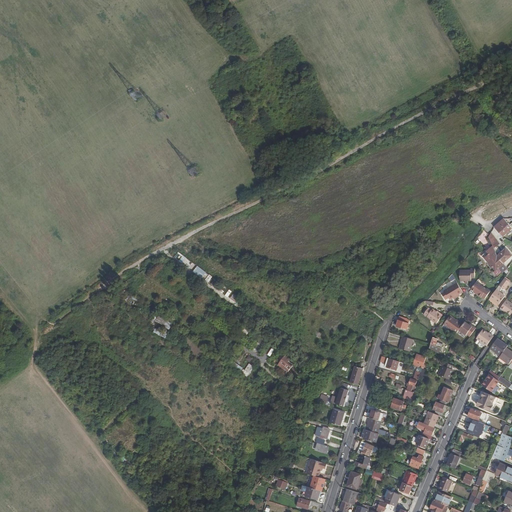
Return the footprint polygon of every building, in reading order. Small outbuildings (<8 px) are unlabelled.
[(511,226),(505,218),(495,227),(503,237),(511,228),(511,226)] [(498,256),(493,246),(487,250),(489,255),(485,258),(496,271),(499,268),(503,273),(508,269),(507,268),(504,264),(498,256)] [(511,254),(506,248),(498,256),(504,264),(511,256),(511,254)] [(198,265),(194,271),(205,279),(209,273),(198,265)] [(460,282),(471,282),(471,279),(475,279),(475,269),(471,269),(471,271),(460,271),(460,282)] [(511,282),(506,278),(490,299),(499,306),(506,297),(502,294),(511,282)] [(486,290),(477,283),(472,290),(474,292),(476,294),(476,295),(481,299),(482,297),(485,300),(491,292),(487,289),(486,290)] [(462,292),(457,284),(453,286),(452,285),(444,290),(445,291),(441,293),(445,298),(448,296),(449,298),(453,296),(457,293),(458,294),(462,292)] [(234,293),(231,298),(238,303),(241,297),(234,293)] [(511,314),(511,304),(507,300),(500,309),(511,316),(511,314)] [(424,315),(437,324),(443,316),(439,313),(438,313),(437,312),(433,309),(432,311),(428,308),(424,315)] [(159,316),(156,321),(171,329),(174,323),(159,316)] [(405,324),(407,319),(399,317),(396,327),(407,330),(409,325),(405,324)] [(444,325),(457,334),(459,331),(463,326),(451,317),(444,325)] [(470,326),(465,323),(463,326),(459,331),(466,337),(469,333),(472,336),(477,329),(473,327),(473,328),(470,326)] [(167,339),(170,332),(166,330),(165,333),(155,328),(153,333),(167,339)] [(477,339),(487,347),(494,337),(491,335),(490,336),(488,334),(483,331),(477,339)] [(439,338),(435,335),(431,346),(430,348),(439,353),(443,345),(437,343),(439,338)] [(413,341),(403,337),(399,349),(409,352),(413,341)] [(508,346),(498,339),(491,349),(501,357),(506,349),(508,346)] [(511,353),(506,349),(501,357),(500,358),(509,365),(511,362),(511,361),(511,353)] [(296,361),(280,350),(276,356),(277,357),(273,362),(276,364),(278,364),(288,372),(296,361)] [(417,355),(414,367),(422,369),(425,361),(421,360),(422,356),(417,355)] [(388,366),(396,369),(398,362),(394,361),(390,360),(388,366)] [(236,368),(250,376),(255,366),(250,363),(246,369),(238,364),(236,368)] [(452,370),(453,366),(445,363),(439,376),(450,381),(454,371),(452,370)] [(355,367),(350,383),(358,386),(363,369),(355,367)] [(493,368),(489,374),(491,375),(498,380),(500,377),(494,373),(496,370),(493,368)] [(498,380),(491,375),(487,381),(486,381),(483,385),(492,392),(500,382),(498,380)] [(416,388),(418,382),(412,379),(410,383),(409,383),(408,386),(409,387),(408,389),(412,391),(413,387),(416,388)] [(454,391),(445,388),(440,400),(442,401),(441,402),(445,404),(446,402),(449,404),(454,391)] [(333,404),(344,407),(346,402),(347,396),(349,391),(342,389),(337,402),(334,401),(333,404)] [(404,398),(411,400),(414,393),(407,390),(404,398)] [(496,398),(484,393),(483,396),(484,397),(482,400),(481,400),(479,400),(478,405),(478,406),(490,411),(496,398)] [(391,407),(402,410),(402,408),(404,408),(404,406),(403,406),(404,401),(394,398),(391,407)] [(493,412),(499,399),(496,398),(490,411),(493,412)] [(444,410),(446,406),(437,402),(434,410),(442,414),(444,413),(445,412),(445,411),(444,410)] [(488,414),(472,408),(469,417),(472,418),(472,420),(475,422),(476,420),(479,421),(481,418),(486,420),(488,414)] [(341,427),(345,413),(335,410),(331,424),(341,427)] [(373,411),(371,418),(378,421),(381,413),(373,411)] [(425,424),(429,426),(435,428),(439,416),(430,412),(425,424)] [(370,418),(368,426),(366,430),(379,434),(388,437),(389,434),(387,434),(387,433),(379,430),(382,422),(381,422),(378,421),(371,418),(370,418)] [(425,424),(421,423),(419,428),(425,431),(424,433),(432,436),(435,429),(429,427),(429,426),(425,424)] [(469,427),(460,423),(457,429),(467,433),(469,427)] [(330,430),(324,428),(321,438),(327,439),(330,430)] [(366,430),(365,430),(362,439),(377,443),(379,434),(366,430)] [(457,443),(461,445),(463,441),(465,442),(465,440),(472,442),(473,439),(474,439),(475,438),(474,437),(461,432),(457,443)] [(504,448),(509,450),(511,443),(511,438),(502,434),(497,446),(504,448)] [(430,440),(421,436),(417,445),(426,448),(430,440)] [(383,445),(382,449),(393,452),(396,440),(392,439),(390,448),(387,447),(383,445)] [(358,454),(362,456),(370,458),(374,447),(366,444),(363,452),(360,450),(358,454)] [(424,456),(426,452),(412,446),(411,449),(417,451),(416,452),(424,456)] [(497,446),(493,457),(499,460),(504,448),(497,446)] [(507,457),(509,450),(504,448),(499,460),(505,462),(507,457)] [(452,454),(448,465),(456,469),(461,457),(452,454)] [(357,462),(355,466),(369,471),(370,467),(368,466),(370,458),(362,456),(360,463),(357,462)] [(411,466),(419,469),(421,464),(423,465),(424,463),(422,462),(424,458),(420,456),(418,459),(414,457),(413,461),(410,459),(409,463),(411,464),(411,466)] [(325,469),(326,464),(312,460),(307,474),(315,477),(319,478),(322,469),(325,469)] [(496,475),(511,481),(511,468),(500,464),(496,475)] [(479,478),(483,480),(487,472),(482,470),(479,478)] [(374,471),(373,478),(383,480),(384,473),(374,471)] [(357,489),(362,475),(352,472),(348,486),(357,489)] [(413,487),(418,475),(409,472),(404,483),(413,487)] [(464,482),(470,485),(474,477),(467,474),(464,482)] [(311,488),(321,491),(323,487),(324,487),(326,480),(319,478),(315,477),(311,488)] [(457,483),(444,477),(441,483),(446,485),(445,486),(448,487),(449,486),(454,489),(457,483)] [(279,487),(286,490),(288,484),(280,481),(278,484),(280,485),(279,487)] [(410,495),(413,487),(404,483),(400,491),(410,495)] [(318,500),(321,491),(311,488),(305,486),(303,490),(308,492),(306,496),(318,500)] [(361,500),(363,495),(348,490),(345,502),(350,504),(355,505),(357,498),(361,500)] [(470,502),(474,503),(478,492),(478,491),(474,490),(470,502)] [(402,496),(391,492),(388,499),(398,504),(402,496)] [(439,492),(436,501),(437,502),(448,506),(451,498),(439,492)] [(298,506),(309,509),(311,502),(300,499),(298,506)] [(345,502),(343,501),(340,510),(345,511),(347,511),(350,504),(345,502)] [(435,511),(443,511),(445,508),(455,511),(461,511),(448,506),(437,502),(436,503),(433,501),(430,508),(432,509),(436,511),(435,511)] [(470,511),(474,503),(470,502),(469,501),(465,511),(470,511)] [(381,502),(378,509),(377,511),(378,511),(382,511),(385,511),(388,504),(381,502)]
